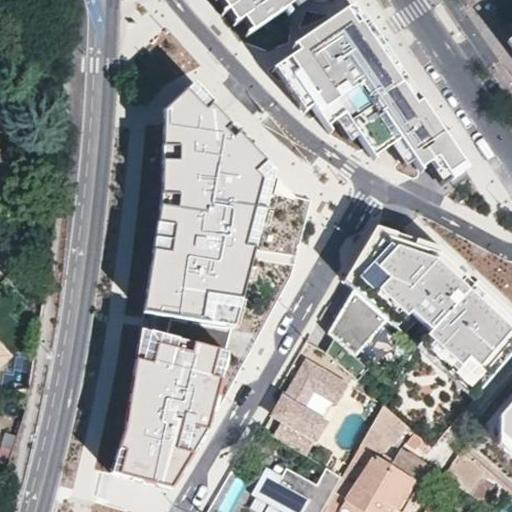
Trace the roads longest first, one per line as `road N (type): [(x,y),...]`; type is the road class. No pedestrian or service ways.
road 1 (secondary): [(109,26),(95,234),(42,511)]
road 2 (residential): [(184,511),(372,182)]
road 3 (residential): [(174,0),(229,66),(317,149),(372,182)]
road 4 (secondary): [(511,148),(408,0)]
road 5 (residential): [(372,182),(511,251)]
